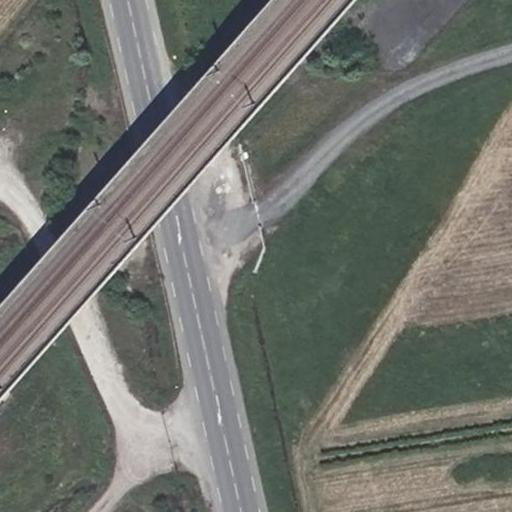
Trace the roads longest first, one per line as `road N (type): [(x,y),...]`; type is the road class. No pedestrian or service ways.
road 1 (tertiary): [(241,511),(127,0)]
road 2 (track): [(189,273),(393,104),(511,54)]
